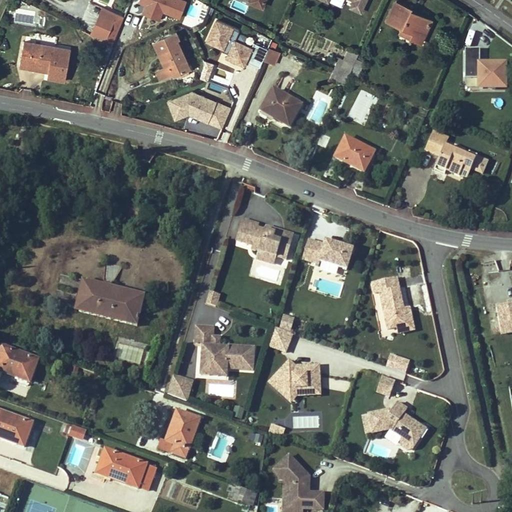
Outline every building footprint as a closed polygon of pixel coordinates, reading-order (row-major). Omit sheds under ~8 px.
[(235,0),(234,0),(232,5),(244,10),(246,5),(235,0)] [(397,0),(387,21),(402,28),(412,33),(411,36),(421,41),(432,19),(419,13),(411,9),(412,8),(397,0)] [(353,2),(351,7),(361,11),(362,7),(353,2)] [(223,48),(220,55),(244,65),(253,44),(235,37),(239,27),(214,17),(205,41),(223,48)] [(110,39),(107,44),(113,46),(118,31),(106,25),(101,34),(110,39)] [(402,28),(401,32),(411,36),(412,33),(402,28)] [(165,67),(156,71),(160,79),(173,73),(174,75),(190,68),(177,39),(179,38),(176,32),(154,42),(160,55),(164,52),(165,56),(163,57),(167,66),(165,67)] [(50,64),(48,72),(47,77),(65,80),(71,49),(24,41),(20,66),(28,68),(29,64),(44,67),(45,63),(50,64)] [(247,60),(259,65),(267,47),(255,42),(247,60)] [(264,59),(275,63),(280,50),(269,45),(264,59)] [(508,90),(508,60),(480,60),(480,48),(466,48),(465,78),(476,78),(476,90),(508,90)] [(344,60),(340,68),(350,72),(356,58),(358,53),(348,49),(343,60),(344,60)] [(350,72),(357,76),(363,62),(356,59),(356,58),(350,72)] [(29,64),(28,68),(48,72),(50,64),(45,63),(44,67),(29,64)] [(350,72),(340,68),(335,79),(345,83),(350,72)] [(350,72),(345,83),(350,85),(353,79),(355,80),(357,76),(350,72)] [(365,125),(378,97),(360,89),(347,117),(365,125)] [(261,111),(263,113),(269,116),(270,115),(274,117),(273,118),(287,126),(289,127),(302,106),(274,90),(261,111)] [(492,138),(499,141),(502,134),(495,131),(492,138)] [(436,167),(446,171),(467,180),(472,169),(483,174),(488,162),(477,158),(478,156),(469,153),(468,156),(446,146),(448,141),(433,134),(426,150),(441,157),(436,167)] [(353,165),(365,171),(374,152),(346,138),(335,158),(352,167),(353,165)] [(287,260),(294,236),(284,232),(283,236),(265,231),(258,229),(259,225),(243,220),(236,241),(252,246),(251,249),(258,251),(277,257),(287,260)] [(284,232),(266,227),(265,231),(283,236),(284,232)] [(347,270),(353,250),(326,242),(324,245),(309,241),(303,260),(319,265),(320,262),(347,270)] [(277,257),(258,251),(256,259),(274,264),(277,257)] [(403,309),(397,278),(373,283),(375,294),(380,293),(387,330),(397,328),(407,325),(403,309)] [(142,306),(145,295),(82,280),(76,306),(128,319),(127,324),(137,327),(142,310),(139,309),(140,305),(142,306)] [(210,293),(206,304),(217,308),(220,297),(210,293)] [(511,298),(495,301),(501,335),(511,332),(511,298)] [(128,319),(76,306),(75,311),(127,324),(128,319)] [(415,330),(410,307),(403,309),(407,325),(397,328),(398,334),(415,330)] [(290,330),(293,323),(284,320),(281,327),(290,330)] [(253,371),(255,348),(228,346),(228,348),(220,347),(220,340),(213,339),(213,337),(214,328),(196,327),(195,346),(203,347),(202,364),(211,365),(211,367),(227,368),(227,370),(253,371)] [(286,353),(293,335),(274,328),(268,347),(286,353)] [(38,360),(3,347),(0,354),(0,371),(11,376),(13,373),(16,374),(15,377),(30,383),(38,360)] [(406,372),(410,360),(390,353),(386,366),(406,372)] [(320,393),(319,366),(306,367),(306,369),(298,369),(298,367),(295,367),(289,361),(269,383),(285,398),(294,389),(307,388),(307,393),(320,393)] [(227,377),(227,370),(227,368),(211,367),(211,365),(202,364),(201,375),(227,377)] [(167,394),(188,400),(194,380),(173,374),(167,394)] [(390,397),(396,381),(382,377),(377,392),(390,397)] [(323,389),(349,390),(349,380),(324,379),(323,389)] [(320,395),(320,393),(307,393),(307,388),(294,389),(285,398),(291,403),(297,396),(320,395)] [(417,433),(421,426),(408,418),(406,420),(402,417),(404,415),(407,410),(397,403),(391,412),(389,410),(369,415),(373,433),(389,430),(402,438),(400,441),(401,446),(408,450),(413,449),(422,436),(417,433)] [(242,419),(244,410),(235,407),(233,416),(242,419)] [(0,438),(24,447),(33,424),(0,411),(0,438)] [(186,459),(200,420),(177,411),(172,424),(179,427),(178,430),(171,428),(166,442),(174,445),(171,453),(186,459)] [(255,426),(258,419),(249,416),(246,423),(255,426)] [(72,425),(68,435),(83,440),(86,430),(72,425)] [(282,438),(285,430),(272,425),(269,433),(282,438)] [(426,430),(421,426),(417,433),(422,436),(426,430)] [(171,453),(174,445),(166,442),(163,450),(171,453)] [(156,468),(108,451),(104,462),(102,461),(97,474),(139,489),(143,477),(152,480),(156,468)] [(309,493),(310,485),(307,485),(303,481),(309,476),(289,456),(274,470),(280,476),(280,480),(284,480),(289,485),(289,486),(288,499),(295,506),(294,509),(303,509),(323,510),(324,494),(311,493),(309,493)] [(148,492),(152,480),(143,477),(139,489),(148,492)] [(243,503),(245,497),(234,493),(237,486),(233,485),(229,498),(232,499),(243,503)] [(245,497),(248,491),(248,490),(242,488),(237,486),(234,493),(245,497)] [(294,509),(295,506),(288,499),(289,486),(284,486),(283,511),(303,511),(303,509),(294,509)] [(253,507),(257,494),(248,491),(245,497),(243,503),(253,507)]
